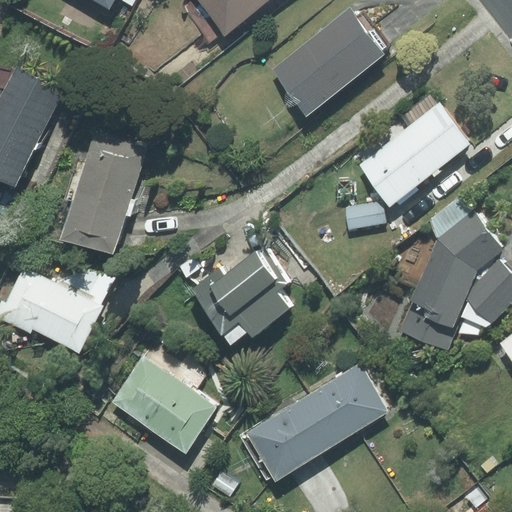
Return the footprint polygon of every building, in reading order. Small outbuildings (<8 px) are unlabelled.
[(207,0),(238,36),(281,0),(207,0)] [(322,114),(402,45),(363,0),(359,0),(282,66),(322,114)] [(0,168),(35,183),(74,85),(20,64),(0,113),(0,168)] [(485,141),(449,97),(370,161),(405,205),(485,141)] [(131,249),(156,142),(102,130),(77,237),(131,249)] [(501,257),(511,247),(511,237),(470,189),(437,217),(449,233),(426,295),(456,307),(453,318),(469,324),(471,316),(481,321),(492,309),(504,322),(511,311),(511,259),(491,274),(487,270),(501,257)] [(391,196),(350,203),(355,229),(395,222),(391,196)] [(205,282),(247,342),(266,329),(268,332),(316,299),(277,244),(238,271),(232,263),(205,282)] [(117,305),(112,302),(125,275),(76,252),(63,279),(33,265),(9,315),(42,330),(44,326),(96,350),(117,305)] [(149,355),(122,401),(202,448),(230,402),(149,355)] [(292,481),(404,408),(370,356),(258,429),(292,481)] [(484,508),(479,511),(505,511),(484,488),(474,496),(484,508)]
